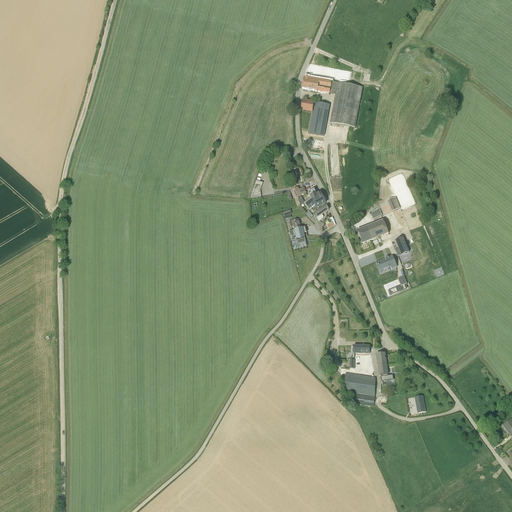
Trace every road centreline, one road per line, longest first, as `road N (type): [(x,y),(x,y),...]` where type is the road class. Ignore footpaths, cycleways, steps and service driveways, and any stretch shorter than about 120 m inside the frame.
road 1 (unclassified): [(61,511),(59,208),(114,0)]
road 2 (unclassified): [(134,511),(202,449),(318,261),(323,238),(341,228)]
road 3 (unclassified): [(511,476),(447,388),(387,339),(341,228)]
road 4 (unclassified): [(334,0),(301,73),(297,135),(341,228)]
